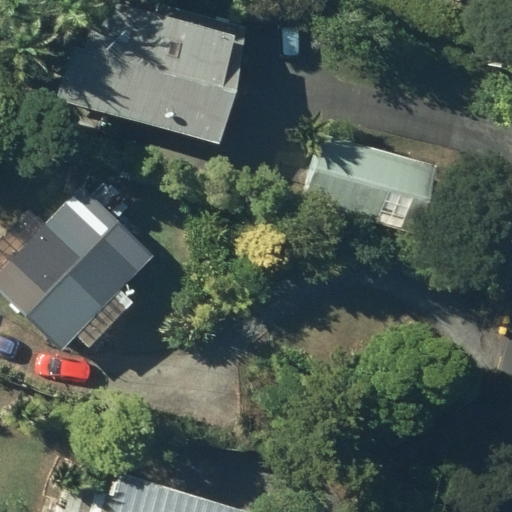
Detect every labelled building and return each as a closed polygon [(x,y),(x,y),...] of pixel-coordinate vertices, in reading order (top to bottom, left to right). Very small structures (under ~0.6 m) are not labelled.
[(65,106),(111,120),(217,151),(247,32),(160,7),(157,20),(102,4),(90,51),(79,50),(64,106),(65,106)] [(65,106),(60,123),(105,137),(111,120),(65,106)] [(441,174),(329,140),(308,207),(420,243),(441,174)] [(0,242),(0,296),(63,357),(79,341),(91,355),(135,308),(124,296),(157,261),(83,190),(43,230),(26,214),(0,242)] [(263,511),(118,469),(111,493),(70,482),(60,511),(263,511)]
